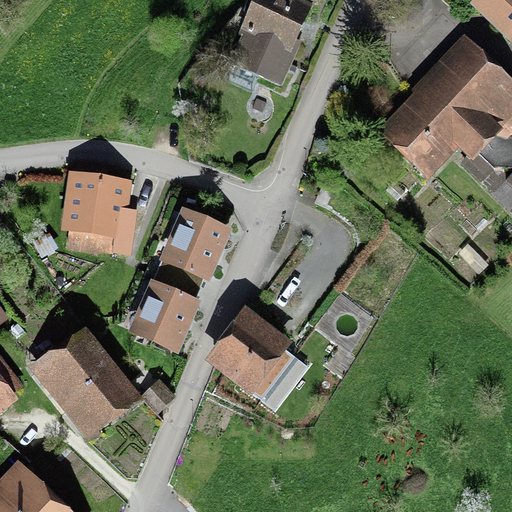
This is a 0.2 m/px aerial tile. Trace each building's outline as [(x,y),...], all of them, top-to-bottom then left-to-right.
[(292,0),(292,1),(291,0),(255,0),(243,28),(249,30),(237,58),(260,69),(257,75),(278,84),(313,0),(292,0)] [(511,0),(479,0),(476,4),(511,38),(511,0)] [(420,108),(418,106),(389,136),(425,169),(464,129),(481,145),(511,113),(511,90),(473,53),(420,108)] [(104,167),(81,165),(69,229),(71,230),(68,247),(67,248),(112,253),(123,183),(102,180),(104,167)] [(321,187),(315,201),(326,207),(333,192),(321,187)] [(167,261),(205,277),(224,233),(186,216),(167,261)] [(42,255),(53,249),(47,237),(36,243),(42,255)] [(136,333),(174,349),(193,304),(155,288),(136,333)] [(258,401),(292,357),(245,320),(217,359),(251,384),(246,391),(258,401)] [(89,336),(59,356),(53,348),(38,358),(43,367),(36,372),(84,431),(136,396),(111,367),(89,336)] [(0,383),(11,376),(0,361),(0,403),(8,397),(0,386),(0,383)] [(159,383),(142,398),(157,414),(173,398),(159,383)] [(0,511),(57,511),(26,482),(0,508),(0,511)]
